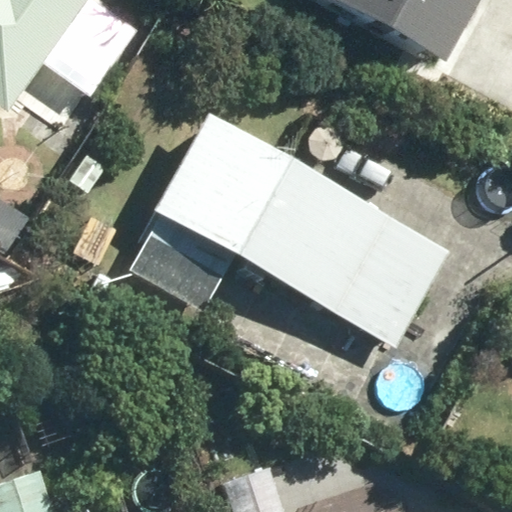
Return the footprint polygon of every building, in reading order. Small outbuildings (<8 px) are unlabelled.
[(0,0),(0,115),(3,117),(85,0),(0,0)] [(320,0),(425,57),(456,0),(320,0)] [(443,255),(200,120),(147,216),(153,220),(124,273),(198,314),(228,261),(390,351),(443,255)] [(282,511),(267,469),(218,487),(226,511),(282,511)] [(47,511),(36,475),(0,486),(0,511),(47,511)]
